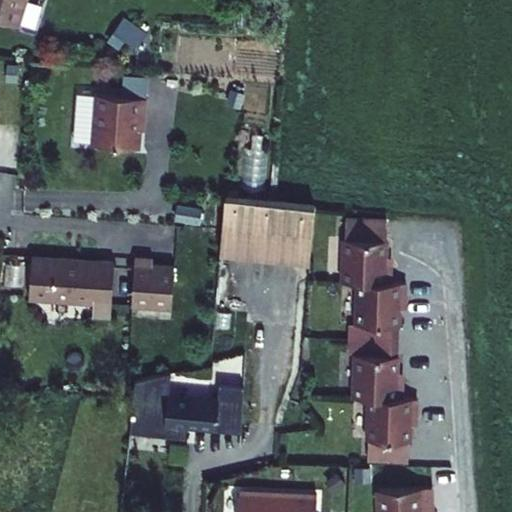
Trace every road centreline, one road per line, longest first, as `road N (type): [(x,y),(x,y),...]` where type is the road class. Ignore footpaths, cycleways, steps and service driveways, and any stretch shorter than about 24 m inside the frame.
road 1 (unclassified): [(189,511),(192,466),(261,450),(276,273)]
road 2 (residential): [(467,511),(450,230)]
road 3 (residential): [(0,212),(32,225),(162,234)]
